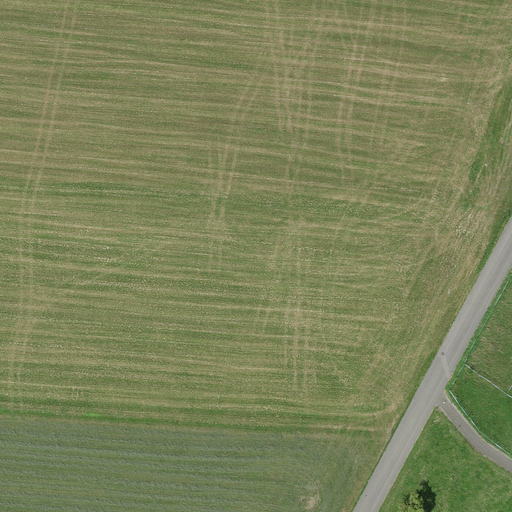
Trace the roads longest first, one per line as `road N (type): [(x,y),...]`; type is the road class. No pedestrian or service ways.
road 1 (unclassified): [(433,389),(511,245)]
road 2 (unclassified): [(367,511),(433,389)]
